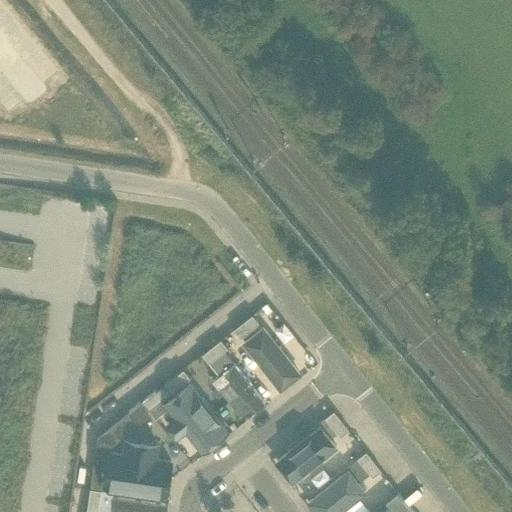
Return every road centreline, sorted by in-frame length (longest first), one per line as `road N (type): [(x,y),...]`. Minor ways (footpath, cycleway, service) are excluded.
road 1 (residential): [(342,372),(210,202),(178,190),(0,168)]
road 2 (track): [(51,0),(160,131),(179,164),(178,190)]
road 3 (residential): [(450,511),(342,372)]
road 4 (residential): [(342,372),(240,455)]
